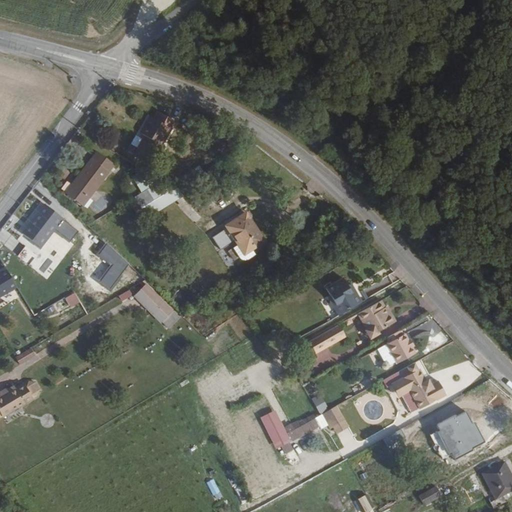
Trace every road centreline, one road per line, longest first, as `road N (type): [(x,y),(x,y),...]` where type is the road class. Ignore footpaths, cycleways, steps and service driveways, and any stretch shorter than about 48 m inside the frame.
road 1 (tertiary): [(199,94),(253,119),(366,211),(511,373)]
road 2 (residential): [(104,71),(0,215)]
road 3 (track): [(133,309),(0,382)]
